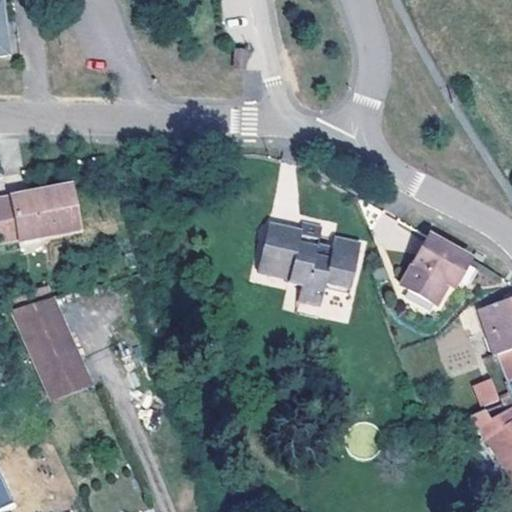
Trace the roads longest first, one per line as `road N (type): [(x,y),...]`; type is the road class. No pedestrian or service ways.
road 1 (residential): [(0,118),(281,124)]
road 2 (residential): [(346,147),(511,242)]
road 3 (residential): [(356,0),(371,65),(369,96),(346,147)]
road 4 (unclassified): [(281,124),(256,0)]
